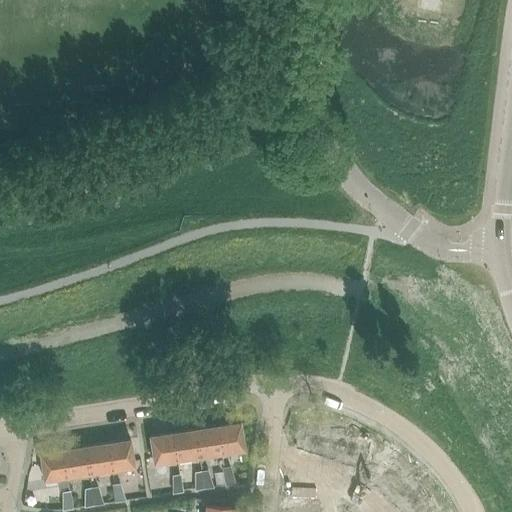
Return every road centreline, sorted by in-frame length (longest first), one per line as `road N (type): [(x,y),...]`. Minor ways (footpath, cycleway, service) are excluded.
road 1 (residential): [(14,427),(279,388)]
road 2 (residential): [(279,388),(335,397),(395,424),(419,443),(469,511)]
road 3 (residential): [(271,511),(279,388)]
